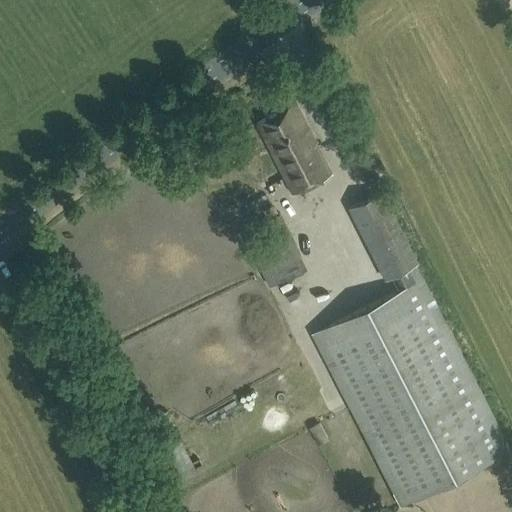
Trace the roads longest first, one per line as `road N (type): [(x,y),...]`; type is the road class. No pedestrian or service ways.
road 1 (tertiary): [(0,230),(315,0)]
road 2 (unclassified): [(124,511),(0,256)]
